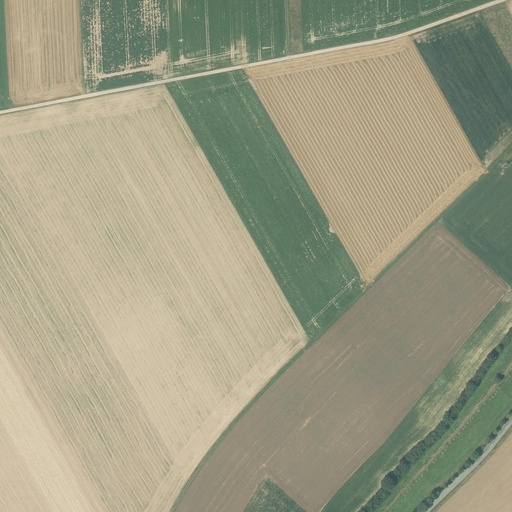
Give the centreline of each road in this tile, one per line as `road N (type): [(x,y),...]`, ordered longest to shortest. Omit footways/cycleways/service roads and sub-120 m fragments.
road 1 (track): [(0,111),(390,41),(492,0)]
road 2 (track): [(511,146),(209,445),(172,511)]
road 3 (tertiary): [(425,511),(511,418)]
